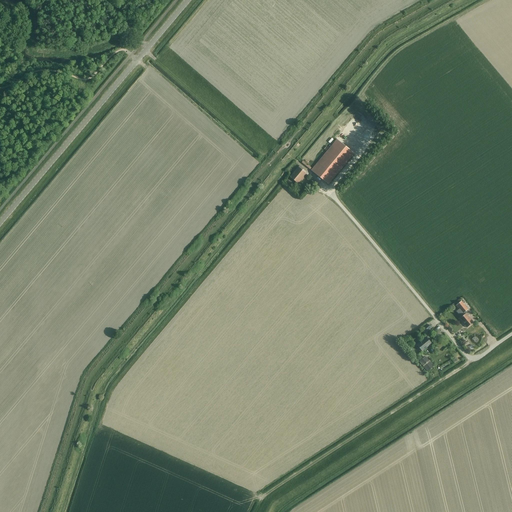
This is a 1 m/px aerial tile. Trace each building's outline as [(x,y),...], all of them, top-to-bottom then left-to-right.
[(354,114),(345,127),(347,131),(352,134),(354,137),(352,140),(354,143),(360,139),(362,140),(360,144),(364,142),(366,144),(367,143),(370,139),(373,137),(376,132),(375,132),(373,130),(372,128),(367,125),(362,116),(360,115),(358,111),(354,114)] [(328,184),(354,153),(337,139),(311,171),(328,184)] [(310,170),(311,168),(303,161),(302,163),(310,170)] [(303,177),(306,174),(302,171),(303,169),(299,166),(290,177),(298,184),(301,180),(302,180),(304,178),(303,177)] [(461,302),(456,306),(459,310),(462,314),(465,312),(468,310),(461,302)] [(459,310),(456,312),(461,318),(459,319),(467,328),(473,323),(466,314),(467,314),(465,312),(462,314),(459,310)] [(430,326),(423,332),(425,334),(432,328),(430,326)] [(431,344),(426,338),(417,345),(417,344),(414,346),(418,350),(420,348),(422,351),(431,344)] [(425,357),(419,362),(427,372),(434,366),(429,361),(428,362),(425,357)]
